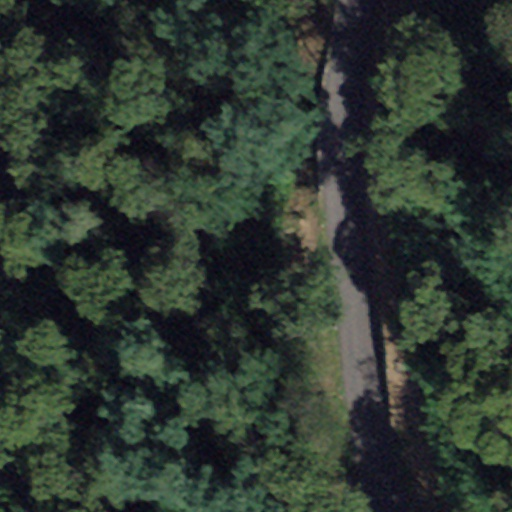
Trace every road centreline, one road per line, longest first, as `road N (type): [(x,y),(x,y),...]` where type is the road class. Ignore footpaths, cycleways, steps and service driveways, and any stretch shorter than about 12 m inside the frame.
road 1 (unclassified): [(356,0),(344,195),(385,511)]
road 2 (residential): [(0,207),(73,0)]
